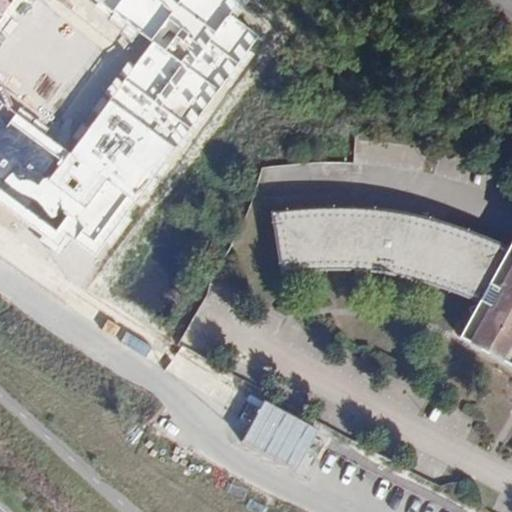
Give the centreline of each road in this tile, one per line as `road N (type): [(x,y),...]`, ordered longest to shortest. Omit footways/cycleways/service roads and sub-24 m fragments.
road 1 (unclassified): [(214,321),(511,478)]
road 2 (unclassified): [(511,222),(386,195),(279,186)]
road 3 (unknown): [(50,149),(211,191),(279,186)]
